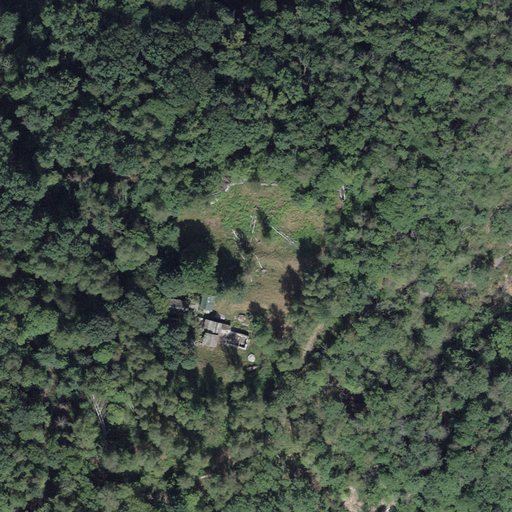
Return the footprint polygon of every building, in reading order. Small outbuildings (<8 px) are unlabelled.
[(177,19),(145,15),(142,42),(174,46),(177,19)] [(414,105),(421,115),(431,108),(423,98),(414,105)] [(215,297),(202,294),(199,309),(213,312),(215,297)] [(164,298),(162,315),(186,317),(187,300),(164,298)] [(182,320),(165,319),(164,329),(181,330),(182,320)] [(222,324),(205,319),(201,332),(205,333),(201,345),(215,349),(222,324)] [(249,337),(235,331),(230,345),(244,350),(249,337)] [(198,340),(184,337),(182,345),(196,349),(198,340)]
